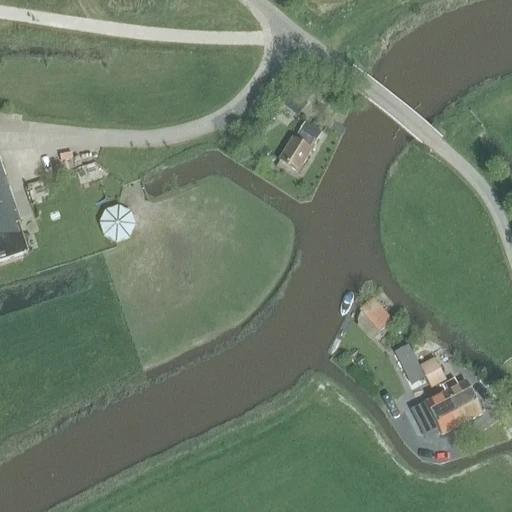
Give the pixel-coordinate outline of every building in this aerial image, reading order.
[(279,105),(296,117),(306,103),(290,91),(279,105)] [(304,123),(298,134),(294,140),(292,139),(279,161),(298,173),(311,151),(308,149),(312,143),(315,144),(322,134),(304,123)] [(0,162),(0,262),(28,254),(17,223),(20,222),(0,162)] [(131,214),(118,208),(105,212),(99,224),(103,238),(116,244),(129,239),(135,227),(131,214)] [(378,335),(392,323),(372,300),(358,312),(378,335)] [(408,347),(394,354),(406,378),(420,371),(408,347)] [(446,384),(441,374),(436,361),(420,369),(433,391),(446,384)] [(406,415),(418,409),(411,396),(410,395),(401,378),(390,384),(398,401),(406,415)] [(453,381),(441,387),(462,426),(482,415),(465,384),(456,388),(453,381)] [(462,426),(441,387),(440,387),(444,395),(425,404),(441,436),(462,426)]
